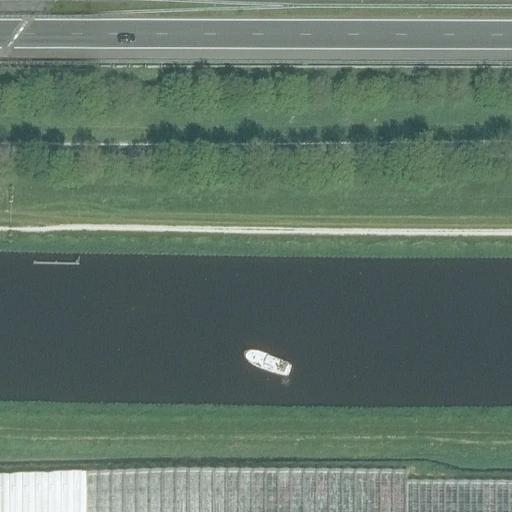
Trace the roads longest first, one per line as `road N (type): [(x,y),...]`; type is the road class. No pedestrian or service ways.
road 1 (motorway): [(0,30),(511,36)]
road 2 (motorway): [(0,150),(511,150)]
